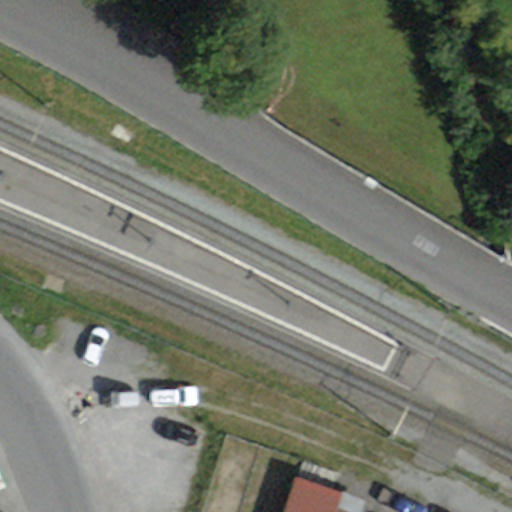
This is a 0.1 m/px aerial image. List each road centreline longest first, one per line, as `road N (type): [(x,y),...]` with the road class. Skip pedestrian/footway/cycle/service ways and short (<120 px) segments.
road 1 (residential): [(42,0),(176,73),(352,212),(511,307)]
road 2 (residential): [(62,511),(41,438),(0,366)]
